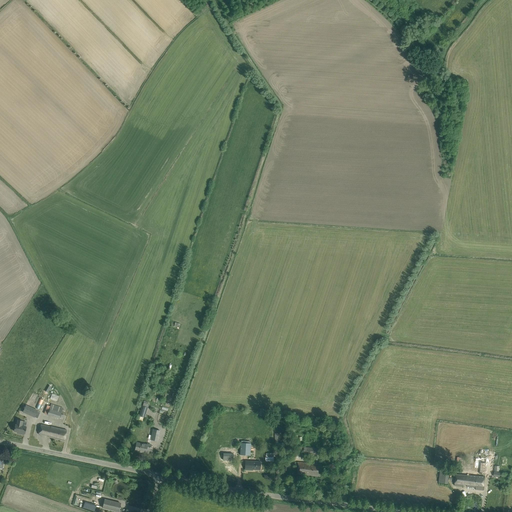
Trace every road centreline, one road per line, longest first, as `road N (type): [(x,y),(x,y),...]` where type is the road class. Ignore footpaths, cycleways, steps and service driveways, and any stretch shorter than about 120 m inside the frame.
road 1 (unclassified): [(390,511),(155,477)]
road 2 (unclassified): [(155,477),(0,442)]
